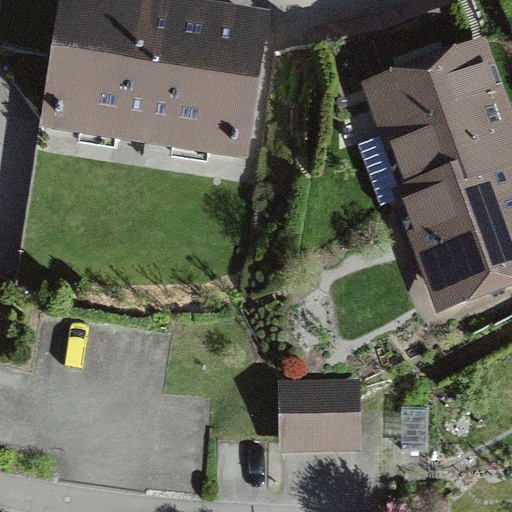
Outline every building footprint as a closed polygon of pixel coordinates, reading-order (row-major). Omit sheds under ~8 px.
[(47,152),(252,184),(275,36),(70,4),(47,152)] [(445,14),(383,35),(393,65),(455,44),(445,14)] [(383,35),(328,53),(339,83),(393,65),(383,35)] [(379,96),(419,196),(503,163),(511,159),(511,138),(499,105),(479,56),(379,96)] [(511,186),(503,163),(419,196),(403,203),(442,302),(511,274),(511,186)] [(279,443),(304,443),(304,387),(280,386),(279,443)] [(304,443),(330,443),(330,387),(304,387),(304,443)] [(359,387),(330,387),(330,443),(359,443),(359,387)]
